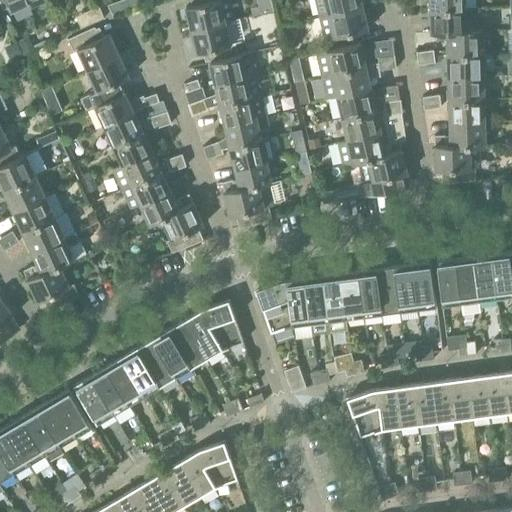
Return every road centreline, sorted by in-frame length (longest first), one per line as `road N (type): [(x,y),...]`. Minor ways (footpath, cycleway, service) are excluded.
road 1 (residential): [(317,511),(234,265)]
road 2 (residential): [(384,0),(404,40),(427,217)]
road 3 (residential): [(234,265),(143,298),(50,350)]
road 4 (residential): [(427,217),(234,265)]
road 5 (residential): [(234,265),(169,79)]
road 6 (residential): [(169,79),(173,51),(163,1),(126,14),(150,62)]
